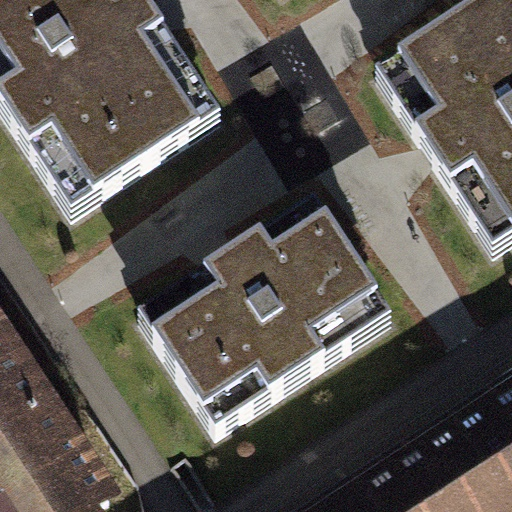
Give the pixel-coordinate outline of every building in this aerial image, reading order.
[(204,100),(137,0),(24,0),(0,16),(0,45),(4,52),(0,54),(0,115),(55,198),(86,177),(103,203),(189,147),(171,121),(204,100)] [(373,0),(346,0),(308,25),(338,70),(395,32),(373,0)] [(511,0),(501,0),(409,61),(426,88),(394,109),(476,233),(508,212),(511,218),(511,0)] [(377,304),(314,210),(178,299),(194,323),(154,349),(216,443),(352,353),(337,331),(377,304)] [(0,404),(30,385),(0,341),(0,404)] [(30,385),(0,404),(0,511),(101,511),(109,507),(30,385)] [(511,511),(511,397),(449,438),(498,511),(511,511)] [(498,511),(449,438),(336,511),(498,511)]
